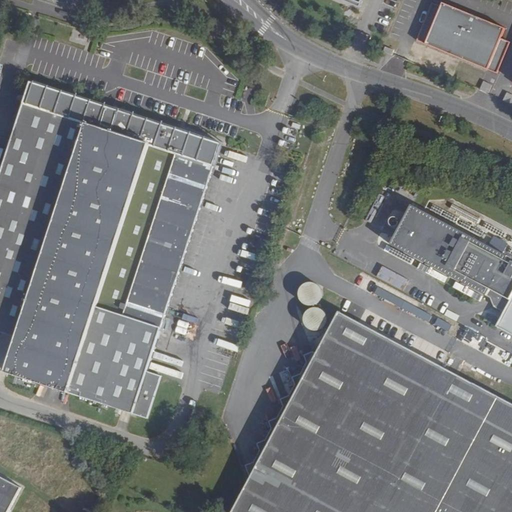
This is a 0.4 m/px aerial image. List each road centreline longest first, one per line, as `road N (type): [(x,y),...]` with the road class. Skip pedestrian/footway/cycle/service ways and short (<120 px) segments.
road 1 (unclassified): [(344,68),(511,131)]
road 2 (unclassified): [(229,0),(295,51),(344,68)]
